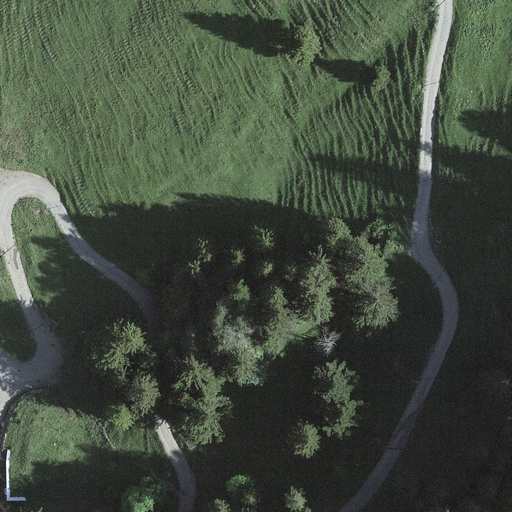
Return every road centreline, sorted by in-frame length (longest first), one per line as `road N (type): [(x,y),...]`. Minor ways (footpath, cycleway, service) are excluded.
road 1 (track): [(453,0),(426,238),(453,288),(456,325),(391,462),(354,511)]
road 2 (track): [(193,511),(197,490),(168,422),(149,299),(83,240),(52,185),(22,182),(11,198)]
road 3 (track): [(33,379),(49,379),(58,355),(16,249),(11,198)]
